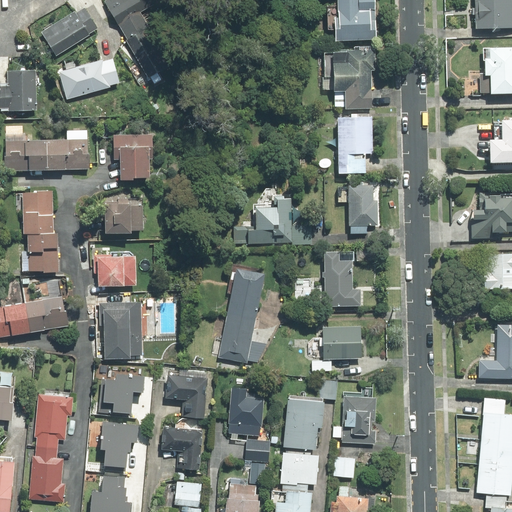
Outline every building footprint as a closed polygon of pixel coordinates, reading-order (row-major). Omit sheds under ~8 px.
[(152,0),(105,0),(153,81),(164,74),(162,70),(174,63),(144,11),(155,5),(152,0)] [(339,0),(340,15),(337,15),(337,39),(377,39),(377,0),(339,0)] [(511,26),(511,0),(476,0),(477,27),(511,26)] [(85,5),(42,30),(56,55),(99,30),(85,5)] [(482,92),(511,91),(511,44),(492,45),(492,56),(487,56),(487,72),(481,72),(482,92)] [(347,108),(374,108),(373,70),(377,70),(377,47),(336,48),(336,90),(347,89),(347,108)] [(114,57),(60,71),(67,100),(121,86),(114,57)] [(39,69),(9,69),(9,87),(0,86),(0,108),(9,109),(9,110),(39,110),(39,69)] [(374,153),(374,115),(340,116),(340,172),(368,172),(367,153),(374,153)] [(492,137),(492,160),(511,159),(511,116),(503,117),(504,137),(492,137)] [(156,160),(156,133),(129,132),(130,125),(101,125),(101,139),(114,139),(114,158),(123,159),(122,179),(135,179),(136,176),(153,177),(153,160),(156,160)] [(6,126),(6,169),(91,169),(92,128),(68,128),(68,138),(33,138),(33,126),(6,126)] [(351,201),(351,232),(369,232),(369,225),(379,225),(380,199),(375,199),(375,184),(340,183),(340,201),(351,201)] [(39,193),(24,193),(23,212),(25,213),(24,233),(30,233),(30,249),(24,249),(23,271),(60,271),(61,232),(56,232),(57,211),(54,211),(54,190),(39,189),(39,193)] [(472,207),(473,238),(494,237),(494,231),(511,230),(511,194),(504,195),(504,191),(481,191),(481,207),(472,207)] [(293,224),(293,196),(286,196),(286,194),(276,194),(276,202),(280,202),(280,204),(258,204),(258,226),(250,226),(250,242),(313,242),(313,224),(293,224)] [(133,205),(133,203),(130,203),(130,197),(119,196),(118,202),(108,202),(107,230),(135,232),(135,229),(144,229),(145,205),(133,205)] [(357,260),(377,260),(376,247),(357,247),(357,260)] [(327,305),(362,305),(362,287),(355,287),(354,258),(352,258),(351,249),(326,249),(327,305)] [(485,287),(511,287),(511,251),(485,252),(485,287)] [(138,285),(138,255),(95,255),(95,269),(99,269),(99,284),(138,285)] [(253,341),(267,271),(238,266),(220,356),(263,365),(267,343),(253,341)] [(0,336),(70,323),(61,277),(4,289),(6,296),(0,297),(0,336)] [(115,296),(114,302),(101,301),(100,320),(106,320),(105,357),(133,358),(133,355),(142,356),(144,302),(126,302),(126,296),(115,296)] [(362,324),(324,324),(325,358),(363,357),(362,324)] [(480,376),(511,376),(511,332),(499,332),(498,359),(480,359),(480,376)] [(312,360),(313,371),(333,370),(333,359),(312,360)] [(14,403),(14,373),(1,372),(0,385),(0,384),(0,417),(7,418),(8,403),(14,403)] [(119,378),(107,377),(106,401),(115,401),(115,410),(132,411),(133,389),(147,390),(148,374),(119,373),(119,378)] [(186,399),(185,416),(207,418),(210,376),(167,374),(165,398),(186,399)] [(337,399),(339,380),(320,378),(318,397),(337,399)] [(230,431),(261,435),(266,392),(249,391),(249,386),(235,385),(230,431)] [(75,395),(39,393),(36,436),(38,437),(37,454),(33,454),(30,500),(65,502),(66,482),(63,482),(65,457),(57,457),(58,438),(66,439),(68,415),(74,416),(75,395)] [(378,396),(345,394),(343,442),(377,444),(378,429),(373,429),(373,420),(377,420),(378,396)] [(290,395),(285,445),(317,449),(320,425),(324,426),(327,399),(290,395)] [(511,494),(511,412),(506,412),(507,398),(486,397),(478,491),(487,492),(486,506),(493,507),(492,511),(511,511),(511,505),(508,505),(509,494),(511,494)] [(110,421),(104,421),(102,448),(106,448),(105,465),(128,466),(129,440),(139,441),(140,423),(118,422),(118,424),(110,424),(110,421)] [(204,428),(164,425),(163,449),(178,450),(177,468),(202,469),(204,428)] [(272,440),(248,437),(246,460),(269,462),(272,440)] [(321,454),(284,451),(282,482),(284,482),(283,491),(288,491),(287,501),(277,500),(276,511),(312,511),(314,490),(309,490),(309,483),(318,484),(321,454)] [(12,511),(17,457),(0,456),(0,511),(12,511)] [(355,477),(356,457),(336,456),(335,475),(355,477)] [(267,463),(252,461),(250,482),(264,484),(267,463)] [(92,489),(90,511),(132,511),(134,500),(129,500),(130,486),(121,485),(122,475),(106,474),(105,490),(92,489)] [(202,511),(204,483),(177,481),(175,503),(184,504),(183,511),(202,511)] [(260,511),(262,499),(259,499),(260,493),(257,492),(258,484),(230,481),(226,511),(260,511)] [(368,511),(370,497),(338,493),(337,500),(332,500),(331,511),(336,511),(368,511)]
